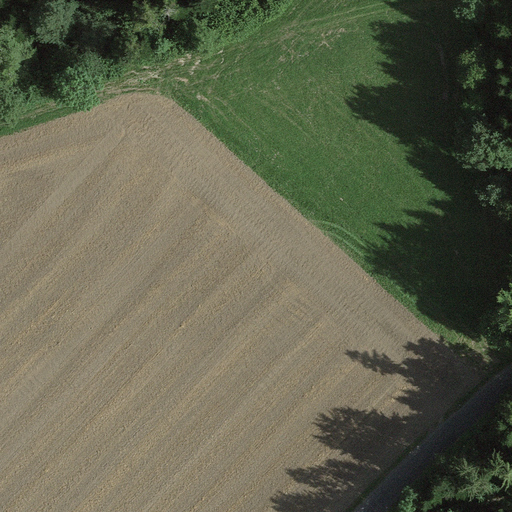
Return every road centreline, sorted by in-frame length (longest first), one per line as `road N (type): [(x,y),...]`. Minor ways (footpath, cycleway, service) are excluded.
road 1 (track): [(397,0),(188,43)]
road 2 (unclassified): [(367,511),(511,379)]
